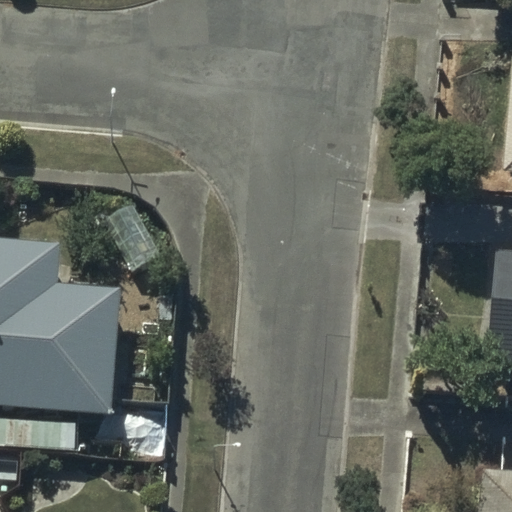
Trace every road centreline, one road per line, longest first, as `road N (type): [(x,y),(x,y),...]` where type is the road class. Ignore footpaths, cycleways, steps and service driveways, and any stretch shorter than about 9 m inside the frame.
road 1 (residential): [(277,511),(312,85)]
road 2 (residential): [(312,85),(0,60)]
